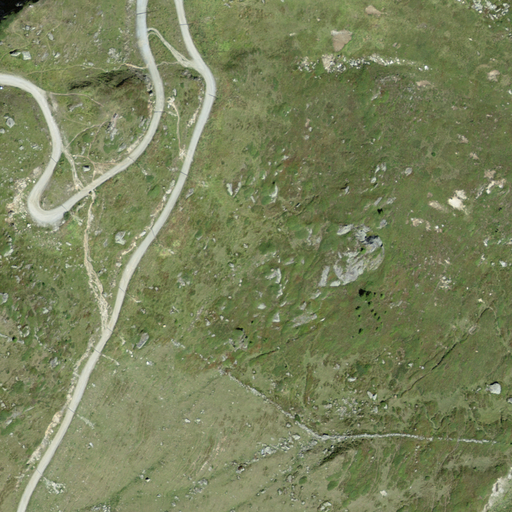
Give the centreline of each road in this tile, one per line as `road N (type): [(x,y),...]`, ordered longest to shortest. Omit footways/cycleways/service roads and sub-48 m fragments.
road 1 (track): [(21,511),(130,265),(171,202),(208,102),(208,78),(177,0)]
road 2 (track): [(141,0),(144,45),(160,90),(153,126),(131,158),(53,217),(33,207),(57,153),(43,100),(23,83),(0,79)]
